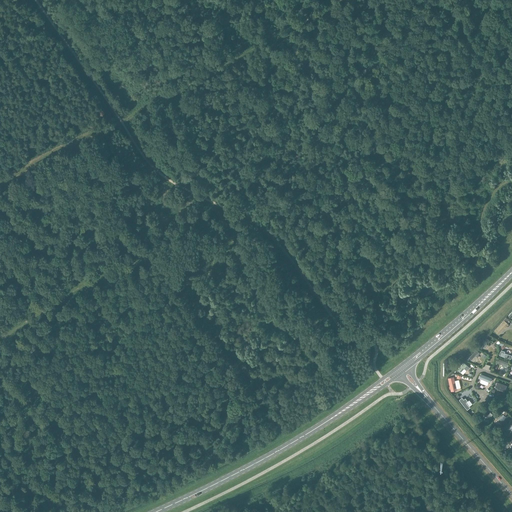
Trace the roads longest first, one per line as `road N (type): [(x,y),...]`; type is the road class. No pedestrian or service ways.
road 1 (primary): [(157,511),(317,428),(400,370)]
road 2 (track): [(211,201),(168,247),(81,286),(0,339)]
road 3 (track): [(124,126),(132,113),(338,0)]
road 4 (tertiary): [(511,494),(400,370)]
road 5 (primary): [(400,370),(511,272)]
road 6 (track): [(121,122),(0,182)]
